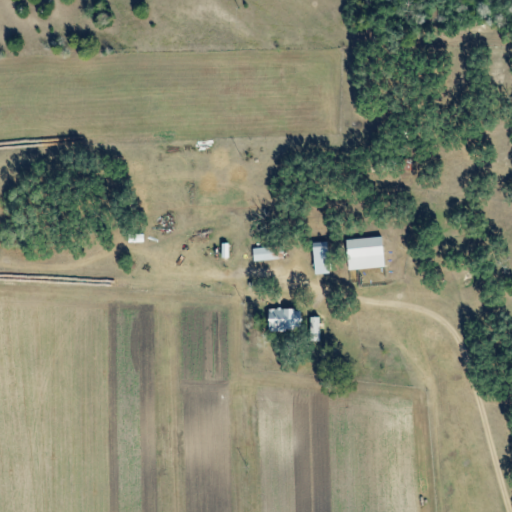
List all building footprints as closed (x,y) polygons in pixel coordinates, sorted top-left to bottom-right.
[(384,268),(382,238),(346,240),(348,270),(384,268)] [(330,274),(329,242),(313,243),(314,275),(330,274)] [(254,262),(279,259),(277,246),(252,249),(254,262)] [(269,332),(299,330),(298,309),(268,310),(269,332)] [(310,342),(319,341),(318,318),(309,318),(310,342)]
